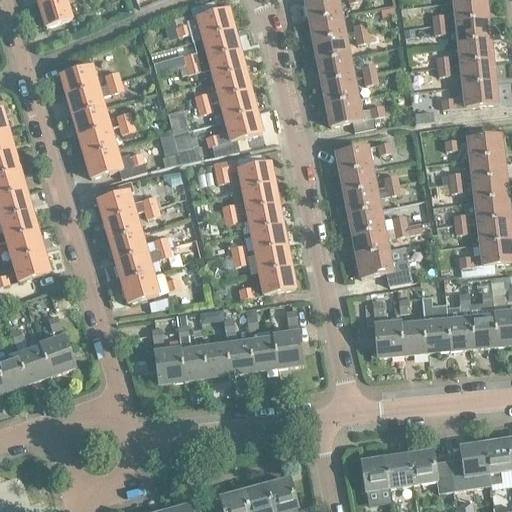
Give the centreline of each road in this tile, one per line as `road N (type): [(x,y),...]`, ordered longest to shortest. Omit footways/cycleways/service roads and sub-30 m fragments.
road 1 (residential): [(125,416),(3,0)]
road 2 (residential): [(259,0),(270,22),(348,416)]
road 3 (residential): [(140,442),(315,421)]
road 4 (residential): [(348,416),(511,399)]
